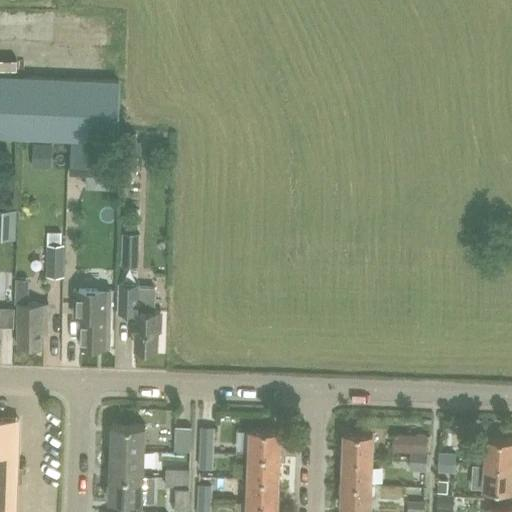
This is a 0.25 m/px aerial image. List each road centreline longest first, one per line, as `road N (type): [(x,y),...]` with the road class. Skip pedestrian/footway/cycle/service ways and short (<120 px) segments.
road 1 (residential): [(317,387),(80,380)]
road 2 (residential): [(511,395),(317,387)]
road 3 (residential): [(75,511),(80,380)]
road 4 (residential): [(311,511),(317,387)]
